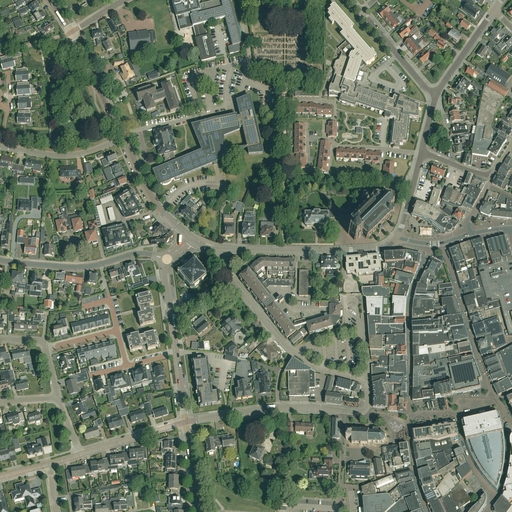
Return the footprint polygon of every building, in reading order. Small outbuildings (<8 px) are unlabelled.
[(225,18),(229,32),(232,46),(228,47),(230,54),(241,51),(239,45),(242,44),(230,0),(227,0),(221,2),(221,3),(220,3),(220,1),(199,6),(198,1),(203,0),(172,0),(173,0),(173,1),(173,2),(180,31),(193,27),(196,40),(202,61),(215,58),(210,36),(207,37),(203,24),(225,18)] [(472,7),(474,4),(468,0),(459,0),(465,4),(467,5),(463,11),(466,13),(471,16),(475,19),(479,14),(480,12),(478,11),(472,7)] [(39,5),(37,2),(29,8),(28,7),(25,8),(17,11),(19,15),(24,13),(24,15),(27,14),(27,13),(30,10),(33,13),(40,8),(39,6),(40,5),(39,5)] [(356,88),(356,89),(354,88),(352,83),(354,78),(356,76),(357,74),(358,72),(358,70),(358,67),(359,63),(361,63),(362,62),(365,66),(368,64),(368,65),(374,59),(374,58),(376,56),(373,53),(374,53),(371,50),(369,52),(365,47),(364,48),(360,44),(361,43),(356,37),(355,38),(351,33),(352,33),(350,30),(353,27),(350,24),(349,25),(345,20),(346,20),(341,14),(340,14),(336,10),(337,9),(334,6),(333,7),(333,6),(331,8),(332,8),(328,12),(329,14),(328,15),(331,19),(329,21),(332,25),(334,23),(343,33),(340,35),(346,42),(338,49),(342,53),(341,56),(340,56),(339,60),(336,62),(333,69),(335,72),(329,90),(329,97),(334,97),(340,99),(339,101),(355,107),(356,103),(384,113),(384,111),(387,112),(386,113),(385,114),(384,117),(385,118),(388,119),(389,119),(390,118),(394,119),(394,123),(393,123),(390,145),(393,145),(393,148),(399,149),(399,144),(402,145),(403,142),(406,142),(409,117),(417,118),(419,105),(393,96),(392,100),(388,99),(388,98),(356,88)] [(383,19),(383,18),(391,12),(393,10),(392,8),(390,10),(386,6),(378,13),(383,19)] [(37,22),(46,17),(43,12),(39,14),(38,13),(30,18),(32,21),(35,19),(37,22)] [(383,18),(388,24),(398,15),(397,13),(394,15),(391,12),(383,18)] [(392,29),(400,23),(397,19),(399,17),(398,15),(388,24),(392,29)] [(464,20),(462,23),(457,20),(456,23),(460,26),(467,31),(471,25),(464,20)] [(117,31),(112,21),(108,23),(113,33),(117,31)] [(38,28),(42,33),(43,36),(47,34),(46,33),(49,32),(48,31),(50,30),(50,31),(53,29),(53,28),(52,25),(51,26),(49,23),(46,25),(42,27),(41,26),(38,28)] [(411,35),(418,29),(415,26),(410,31),(406,27),(406,26),(401,30),(401,31),(398,34),(402,39),(408,34),(409,33),(411,35)] [(495,29),(491,33),(493,36),(491,38),(494,41),(496,38),(496,39),(500,36),(504,33),(499,28),(498,30),(497,28),(495,30),(495,29)] [(448,37),(453,40),(454,41),(454,42),(455,42),(455,43),(456,43),(457,42),(459,40),(461,37),(458,35),(459,33),(453,29),(448,37)] [(421,41),(425,38),(420,31),(416,34),(421,41)] [(92,34),(91,34),(92,37),(93,37),(93,40),(100,38),(103,43),(104,42),(105,41),(104,37),(103,38),(102,32),(92,34)] [(136,34),(129,34),(131,51),(150,48),(149,42),(146,42),(146,41),(148,41),(148,40),(148,33),(147,33),(147,32),(139,33),(139,34),(138,34),(138,35),(138,36),(137,36),(136,34)] [(112,49),(108,40),(107,39),(109,38),(108,36),(106,37),(104,37),(105,41),(104,42),(103,43),(102,43),(107,52),(112,49)] [(444,41),(436,36),(434,39),(437,41),(435,44),(437,46),(443,50),(447,44),(444,42),(444,41)] [(404,44),(409,49),(419,41),(418,39),(416,41),(412,37),(404,44)] [(509,48),(511,44),(511,39),(510,37),(504,42),(501,45),(503,47),(506,44),(509,48)] [(414,55),(422,48),(419,45),(421,43),(419,41),(409,49),(414,55)] [(431,57),(432,57),(433,57),(437,62),(441,58),(434,50),(433,49),(435,48),(431,44),(429,45),(430,46),(429,46),(431,49),(427,52),(426,51),(421,55),(422,56),(418,59),(423,64),(431,57)] [(482,59),(487,52),(489,54),(492,51),(488,49),(484,47),(478,55),(482,59)] [(11,59),(10,55),(0,58),(1,62),(0,62),(2,70),(14,67),(12,59),(11,59)] [(129,60),(124,63),(123,61),(113,62),(114,67),(120,66),(121,67),(120,67),(124,76),(122,77),(124,81),(130,79),(131,80),(135,79),(134,76),(132,72),(135,71),(129,60)] [(485,85),(485,86),(505,98),(505,97),(509,90),(504,87),(511,76),(492,64),(486,75),(489,77),(484,85),(485,85)] [(473,77),(475,74),(478,76),(479,73),(470,67),(466,72),(473,77)] [(16,73),(15,74),(16,82),(28,81),(27,69),(16,70),(16,73)] [(472,84),(469,82),(467,81),(462,77),(457,83),(460,84),(467,90),(472,84)] [(17,87),(16,88),(17,95),(29,95),(28,83),(17,84),(17,87)] [(153,86),(135,92),(138,102),(143,100),(147,112),(155,109),(153,103),(166,99),(170,112),(179,109),(181,108),(174,89),(172,90),(169,83),(161,86),(163,90),(156,93),(153,86)] [(467,90),(460,84),(457,83),(453,89),(459,93),(462,94),(464,91),(463,90),(464,88),(467,90)] [(497,111),(505,98),(485,86),(481,103),(477,127),(477,126),(474,142),(473,151),(471,166),(472,166),(473,154),(487,156),(489,153),(490,146),(491,141),(493,131),(491,130),(492,128),(495,116),(497,111)] [(157,169),(153,170),(159,185),(162,184),(162,185),(163,185),(164,185),(166,185),(167,185),(168,184),(170,183),(171,182),(171,181),(171,180),(173,179),(180,176),(213,163),(213,165),(217,164),(216,162),(225,158),(224,150),(224,148),(223,137),(240,130),(239,128),(242,127),(246,145),(247,147),(248,154),(262,153),(249,96),(246,97),(236,101),(240,117),(237,117),(236,116),(232,117),(208,122),(207,122),(202,123),(202,124),(192,126),(201,147),(199,147),(199,148),(200,150),(202,150),(198,152),(180,159),(179,160),(178,160),(175,161),(175,158),(174,158),(174,156),(174,154),(173,152),(176,151),(174,141),(171,131),(171,127),(170,127),(154,131),(156,141),(154,141),(153,143),(154,146),(155,147),(156,147),(157,147),(159,155),(163,154),(164,156),(163,156),(163,158),(164,158),(164,159),(165,160),(164,162),(164,163),(163,164),(163,165),(163,166),(164,166),(157,169)] [(18,101),(17,101),(18,109),(30,108),(29,97),(18,98),(18,101)] [(18,115),(17,115),(17,123),(29,123),(29,111),(18,112),(18,115)] [(503,115),(501,119),(508,124),(510,120),(511,120),(511,111),(510,111),(509,112),(509,113),(509,114),(510,115),(508,118),(503,115)] [(371,124),(375,125),(374,129),(380,131),(383,123),(373,119),(371,124)] [(508,126),(504,123),(497,134),(502,136),(504,133),(509,136),(511,134),(510,133),(511,131),(507,128),(508,126)] [(499,135),(495,141),(503,146),(504,144),(505,144),(507,141),(499,135)] [(320,148),(329,149),(330,150),(330,147),(329,146),(329,142),(321,141),(320,148)] [(500,152),(503,146),(495,141),(494,143),(491,141),(490,146),(500,152)] [(497,157),(500,152),(490,146),(489,153),(497,157)] [(328,154),(329,149),(320,148),(319,156),(328,157),(329,157),(330,154),(328,154)] [(471,166),(473,151),(469,152),(468,156),(465,155),(462,164),(469,166),(471,166)] [(116,160),(115,157),(113,153),(105,156),(107,159),(101,161),(104,168),(113,164),(112,162),(116,160)] [(511,168),(511,153),(508,156),(503,165),(511,169),(511,168)] [(11,171),(17,172),(18,166),(12,165),(13,159),(5,158),(5,157),(1,156),(0,164),(0,165),(12,167),(11,171)] [(327,161),(328,157),(319,156),(318,163),(327,164),(328,164),(329,161),(327,161)] [(25,160),(24,167),(33,169),(33,171),(40,172),(42,163),(25,160)] [(383,166),(383,169),(393,170),(394,163),(385,162),(385,166),(383,166)] [(326,168),(327,164),(318,163),(317,170),(327,172),(328,168),(326,168)] [(93,172),(93,169),(88,170),(87,164),(83,165),(85,176),(89,175),(89,174),(92,173),(92,172),(93,172)] [(118,164),(111,167),(103,170),(105,176),(120,169),(118,164)] [(437,175),(440,167),(434,165),(431,173),(437,175)] [(511,176),(511,174),(511,168),(511,169),(503,165),(498,174),(506,178),(507,177),(511,179),(511,177),(511,176)] [(446,169),(440,167),(437,175),(443,177),(446,169)] [(77,172),(77,168),(69,168),(69,169),(60,169),(60,177),(65,177),(68,180),(71,177),(77,177),(77,182),(81,181),(81,171),(77,172)] [(123,175),(120,169),(105,176),(108,182),(123,175)] [(393,178),(393,170),(383,169),(383,173),(384,173),(384,177),(393,178)] [(469,186),(473,176),(468,174),(464,184),(469,186)] [(492,184),(505,190),(507,186),(509,186),(511,181),(497,174),(492,184)] [(486,182),(480,179),(475,176),(471,184),(474,185),(472,188),(476,190),(481,192),(486,182)] [(126,183),(125,180),(126,179),(125,178),(124,178),(124,177),(117,180),(114,181),(113,182),(115,187),(117,187),(120,186),(126,183)] [(476,201),(481,192),(476,190),(472,188),(469,187),(465,195),(468,196),(468,197),(476,201)] [(134,194),(133,195),(130,189),(127,191),(126,190),(123,192),(123,193),(114,198),(119,206),(118,206),(121,212),(122,211),(125,218),(132,215),(135,214),(135,215),(139,213),(139,212),(142,210),(139,204),(140,204),(136,199),(137,198),(135,194),(134,195),(134,194)] [(441,191),(439,190),(434,189),(430,203),(428,202),(427,205),(424,204),(425,201),(417,199),(417,202),(416,202),(411,216),(415,217),(416,216),(431,221),(445,232),(446,229),(447,230),(447,231),(448,231),(448,232),(449,232),(450,233),(451,233),(451,232),(452,232),(452,231),(453,230),(452,230),(453,229),(454,229),(457,226),(435,209),(441,191)] [(455,205),(460,196),(461,195),(453,191),(447,189),(443,200),(442,201),(448,204),(448,203),(455,205)] [(495,206),(500,196),(498,196),(499,194),(496,193),(495,194),(489,191),(484,202),(495,206)] [(392,215),(393,212),(392,209),(389,208),(392,205),(393,202),(393,198),(390,196),(387,195),(383,197),(381,199),(379,196),(376,195),(373,197),(372,199),(368,202),(370,199),(370,196),(367,194),(364,193),(361,196),(361,200),(364,202),(366,202),(365,202),(365,203),(366,204),(356,215),(351,211),(349,213),(347,211),(339,211),(335,211),(326,211),(327,213),(319,213),(319,212),(314,212),(314,213),(305,213),(304,213),(303,215),(303,218),(304,220),(305,220),(305,225),(306,225),(307,227),(310,227),(310,225),(311,225),(322,225),(323,225),(324,226),(327,226),(328,225),(328,218),(341,218),(344,215),(344,213),(346,213),(349,216),(348,218),(350,220),(350,221),(348,224),(348,226),(350,228),(352,228),(354,226),(355,227),(349,233),(355,239),(362,233),(367,238),(376,230),(379,232),(384,228),(381,225),(389,217),(392,215)] [(185,208),(180,214),(183,216),(184,214),(186,216),(192,210),(196,206),(195,206),(195,205),(195,206),(191,202),(188,205),(186,204),(192,198),(189,195),(183,202),(181,204),(181,205),(181,204),(185,208)] [(511,217),(511,200),(500,195),(500,196),(495,206),(493,210),(494,210),(491,216),(493,216),(493,217),(511,219),(511,217)] [(472,211),(476,201),(468,197),(467,199),(460,196),(455,205),(461,208),(462,206),(463,206),(462,207),(467,210),(468,209),(472,211)] [(31,211),(31,204),(37,204),(38,197),(32,197),(31,202),(19,201),(18,210),(31,211)] [(493,210),(495,206),(484,202),(480,211),(481,213),(489,217),(491,216),(494,210),(493,210)] [(187,216),(185,217),(191,222),(198,214),(195,211),(198,208),(196,206),(192,210),(186,216),(187,216)] [(466,215),(460,210),(457,208),(453,214),(446,208),(443,211),(450,216),(452,217),(453,217),(455,219),(455,220),(458,222),(462,218),(463,219),(466,215)] [(69,225),(67,215),(59,217),(60,222),(56,222),(58,232),(66,231),(64,224),(68,223),(69,225)] [(82,230),(79,219),(79,220),(78,215),(67,217),(67,215),(69,225),(73,224),(74,231),(82,230)] [(242,226),(243,226),(243,236),(254,236),(255,226),(255,225),(255,217),(252,217),(252,218),(246,216),(242,226)] [(24,232),(25,219),(14,219),(13,232),(24,232)] [(234,235),(234,225),(234,219),(224,219),(224,225),(223,225),(223,231),(224,231),(224,236),(229,236),(229,235),(234,235)] [(93,244),(97,243),(94,229),(97,228),(96,221),(89,223),(91,232),(86,234),(88,242),(92,241),(93,244)] [(8,246),(8,240),(11,240),(12,223),(12,222),(9,222),(9,223),(7,223),(6,234),(6,231),(3,231),(2,237),(1,237),(1,241),(2,241),(2,245),(2,248),(6,248),(6,246),(8,246)] [(124,244),(130,243),(129,239),(130,239),(129,234),(128,234),(127,232),(124,225),(117,227),(117,226),(111,228),(102,230),(106,248),(113,247),(113,248),(118,247),(118,246),(124,245),(124,244)] [(162,232),(164,229),(159,225),(152,232),(154,234),(153,236),(154,237),(156,237),(157,235),(158,236),(159,235),(161,236),(161,237),(164,233),(162,232)] [(273,237),(273,227),(273,225),(269,225),(269,227),(261,227),(261,237),(273,237)] [(165,228),(165,229),(164,229),(162,232),(164,233),(161,237),(161,236),(158,239),(159,241),(163,240),(164,244),(165,243),(166,242),(166,243),(172,236),(173,235),(165,228)] [(32,239),(31,246),(30,254),(35,255),(36,247),(38,247),(40,233),(36,233),(36,240),(32,239)] [(489,266),(479,268),(478,268),(484,288),(485,292),(488,303),(494,302),(497,301),(500,300),(502,307),(509,336),(511,335),(511,255),(507,236),(487,241),(493,265),(489,266)] [(482,239),(476,241),(471,242),(473,248),(474,248),(479,268),(489,266),(485,248),(482,239)] [(470,242),(460,246),(467,267),(468,271),(478,268),(475,254),(470,242)] [(54,246),(45,246),(44,256),(51,256),(51,253),(53,253),(54,246)] [(466,266),(459,246),(449,250),(450,251),(448,251),(451,259),(452,258),(455,265),(460,284),(470,281),(466,266)] [(386,263),(384,263),(383,263),(384,273),(383,279),(390,280),(391,270),(391,268),(396,268),(396,269),(416,274),(419,265),(421,255),(407,252),(385,253),(386,263)] [(381,265),(381,262),(380,262),(380,261),(379,255),(368,256),(365,258),(358,258),(358,257),(347,258),(347,263),(347,264),(347,265),(346,265),(347,272),(351,272),(351,273),(353,273),(353,272),(356,272),(356,271),(357,271),(357,274),(374,273),(374,272),(381,272),(380,269),(381,269),(381,266),(382,265),(381,265)] [(209,276),(205,270),(194,257),(177,271),(192,290),(209,276)] [(321,258),(321,264),(317,265),(315,266),(315,268),(316,269),(321,269),(336,269),(339,269),(340,267),(340,266),(339,265),(336,265),(336,258),(321,258)] [(267,267),(267,259),(265,259),(265,260),(260,259),(256,263),(256,262),(254,263),(260,270),(263,267),(267,267)] [(431,259),(425,272),(429,274),(427,277),(434,280),(434,281),(442,264),(431,259)] [(135,276),(140,274),(137,265),(134,266),(133,263),(125,265),(128,273),(133,271),(135,276)] [(262,273),(260,270),(254,263),(253,264),(253,265),(251,267),(258,276),(262,273)] [(116,276),(117,279),(118,282),(122,281),(122,282),(125,281),(123,274),(118,275),(116,270),(109,272),(110,278),(116,276)] [(267,293),(266,294),(247,270),(238,277),(287,339),(301,328),(300,327),(306,325),(304,319),(294,322),(295,324),(292,326),(293,326),(292,327),(277,309),(278,308),(267,293)] [(414,276),(397,272),(397,271),(396,271),(391,270),(390,280),(396,282),(411,286),(414,276)] [(311,283),(308,283),(308,271),(299,271),(299,296),(308,296),(308,288),(311,288),(311,283)] [(429,274),(425,272),(421,280),(428,280),(433,282),(433,283),(432,285),(436,286),(438,286),(439,291),(440,291),(440,289),(439,286),(439,285),(441,285),(443,285),(442,281),(433,283),(434,281),(434,280),(427,277),(429,274)] [(24,291),(25,283),(21,283),(22,274),(12,273),(11,286),(16,286),(15,288),(18,288),(17,291),(24,291)] [(64,285),(66,273),(54,273),(54,281),(60,281),(60,285),(64,285)] [(72,283),(74,274),(66,273),(64,285),(64,288),(66,289),(67,282),(72,283)] [(394,298),(396,291),(375,288),(383,287),(383,279),(384,273),(375,273),(375,282),(370,283),(370,288),(362,289),(363,294),(363,296),(367,299),(392,298),(394,298)] [(83,276),(74,274),(72,283),(72,285),(77,286),(76,292),(80,293),(83,276)] [(87,283),(96,285),(98,275),(89,274),(87,283)] [(47,290),(48,282),(38,281),(38,280),(37,279),(36,279),(37,276),(31,275),(30,286),(31,286),(30,291),(35,291),(35,292),(41,292),(41,289),(47,290)] [(141,280),(143,286),(149,285),(147,278),(141,280)] [(270,286),(265,281),(264,282),(262,279),(260,281),(267,289),(269,286),(270,286)] [(407,296),(409,291),(411,286),(396,282),(390,280),(383,279),(383,287),(375,288),(396,291),(394,298),(406,299),(407,296)] [(436,291),(436,286),(432,285),(433,283),(433,282),(428,280),(421,280),(420,284),(418,284),(416,292),(427,293),(427,289),(427,287),(428,287),(428,291),(436,291)] [(453,290),(439,292),(440,300),(442,300),(455,298),(455,296),(453,290)] [(440,301),(440,300),(439,292),(433,293),(432,294),(427,293),(416,292),(414,301),(434,301),(440,301)] [(488,303),(485,292),(475,295),(464,298),(467,308),(468,308),(483,303),(485,311),(490,310),(492,309),(492,310),(496,309),(494,302),(488,303)] [(151,311),(150,306),(151,306),(154,305),(150,293),(135,297),(138,309),(139,309),(140,314),(139,314),(137,315),(140,327),(156,323),(152,311),(151,311)] [(392,298),(367,299),(368,315),(370,315),(370,317),(384,318),(384,315),(387,316),(387,318),(393,318),(405,318),(406,313),(406,299),(394,298),(392,298)] [(456,299),(455,298),(442,300),(443,307),(434,308),(434,312),(441,311),(442,319),(461,316),(456,299)] [(443,307),(442,300),(440,300),(440,301),(434,301),(414,301),(413,310),(413,317),(426,316),(434,315),(434,312),(434,308),(443,307)] [(483,303),(468,308),(470,315),(480,311),(484,322),(492,320),(491,314),(490,311),(492,310),(492,309),(490,310),(485,311),(483,303)] [(340,313),(340,311),(340,309),(342,309),(342,305),(331,304),(330,317),(329,318),(306,325),(309,336),(333,329),(332,327),(337,325),(340,322),(340,317),(342,317),(342,313),(340,313)] [(442,320),(442,319),(441,311),(434,312),(434,315),(426,316),(413,317),(413,323),(426,322),(436,321),(442,320)] [(472,321),(473,325),(483,322),(482,319),(480,320),(478,313),(470,316),(471,321),(472,321)] [(110,325),(108,315),(100,317),(103,327),(110,325)] [(25,330),(26,322),(19,322),(19,318),(16,318),(16,316),(11,316),(11,322),(15,322),(14,329),(25,330)] [(33,323),(26,322),(25,330),(26,330),(32,330),(37,331),(37,323),(41,324),(41,317),(37,316),(37,319),(33,319),(33,323)] [(203,316),(193,324),(196,328),(195,329),(199,334),(208,327),(204,322),(206,321),(203,316)] [(465,328),(463,323),(461,316),(442,319),(442,320),(443,325),(444,332),(448,331),(451,330),(460,329),(465,328)] [(103,327),(100,317),(93,319),(95,329),(103,327)] [(231,337),(241,328),(238,325),(241,323),(237,318),(235,320),(232,317),(222,325),(226,331),(225,332),(228,335),(229,334),(231,337)] [(405,324),(405,318),(393,318),(387,318),(384,318),(370,317),(368,317),(369,326),(386,325),(405,324)] [(506,344),(499,318),(492,320),(484,322),(483,322),(473,325),(474,329),(483,326),(484,331),(475,334),(476,339),(478,343),(480,351),(482,356),(489,353),(492,352),(492,351),(507,345),(506,344)] [(59,337),(63,336),(63,335),(67,334),(65,329),(68,329),(66,319),(61,320),(63,326),(59,327),(59,328),(53,329),(55,337),(59,336),(59,337)] [(95,329),(93,319),(86,321),(88,331),(95,329)] [(444,332),(443,325),(442,320),(436,321),(426,322),(413,323),(413,334),(429,333),(438,332),(444,332)] [(88,331),(86,321),(78,323),(81,332),(88,331)] [(81,332),(78,323),(71,325),(73,334),(81,332)] [(406,336),(405,324),(386,325),(369,326),(370,337),(387,336),(406,336)] [(468,339),(465,328),(460,329),(451,330),(448,331),(449,342),(458,342),(468,339)] [(306,332),(304,329),(298,332),(289,340),(293,345),(302,336),(306,332)] [(449,342),(448,331),(444,332),(438,332),(429,333),(413,334),(414,347),(428,346),(445,344),(445,342),(449,342)] [(160,347),(156,332),(144,335),(144,336),(139,337),(139,336),(138,334),(126,337),(130,352),(142,349),(142,347),(147,346),(147,348),(148,350),(160,347)] [(406,346),(406,336),(387,336),(370,337),(370,347),(378,347),(391,346),(398,346),(406,346)] [(240,340),(235,344),(239,349),(244,345),(240,340)] [(271,346),(266,341),(258,349),(264,355),(264,354),(270,360),(277,354),(271,346)] [(116,352),(113,342),(106,344),(109,354),(116,352)] [(473,352),(471,347),(469,342),(445,348),(446,353),(447,358),(460,355),(473,352)] [(109,354),(106,344),(99,345),(101,356),(109,354)] [(446,353),(445,348),(445,344),(428,346),(414,347),(414,357),(429,355),(446,353)] [(101,356),(99,345),(91,347),(94,358),(101,356)] [(511,346),(500,352),(505,365),(509,375),(510,375),(511,377),(508,378),(508,379),(511,387),(511,346)] [(94,358),(91,347),(84,349),(87,360),(94,358)] [(4,365),(11,364),(10,357),(7,358),(5,349),(0,349),(0,359),(3,359),(4,365)] [(87,360),(84,349),(76,351),(79,362),(87,360)] [(25,365),(28,364),(29,370),(34,370),(30,356),(26,357),(24,350),(12,352),(13,360),(23,358),(25,365)] [(234,351),(233,356),(237,357),(247,360),(248,355),(245,354),(245,355),(240,354),(239,357),(238,357),(239,352),(234,350),(234,351)] [(509,375),(505,365),(500,352),(496,354),(497,356),(484,360),(493,384),(494,385),(499,383),(499,381),(501,380),(501,381),(507,378),(508,377),(508,378),(511,377),(510,375),(509,375)] [(72,368),(70,361),(74,360),(72,353),(62,355),(63,359),(61,359),(61,362),(60,363),(61,368),(63,367),(63,370),(72,368)] [(441,359),(447,358),(446,353),(429,355),(429,357),(414,359),(414,368),(430,366),(430,365),(430,363),(431,361),(441,359)] [(473,355),(460,357),(449,360),(450,366),(475,361),(473,355)] [(210,395),(206,361),(207,361),(208,361),(207,358),(205,359),(205,357),(192,359),(195,376),(196,375),(197,378),(195,379),(197,392),(199,392),(199,395),(197,395),(198,400),(198,404),(199,405),(199,404),(202,403),(203,406),(211,405),(212,405),(211,403),(214,403),(214,404),(215,404),(221,403),(220,391),(215,392),(212,393),(212,392),(212,395),(210,395)] [(406,378),(406,357),(371,357),(372,361),(379,360),(379,365),(372,365),(373,378),(386,376),(406,378)] [(287,367),(284,372),(288,372),(288,396),(309,396),(309,388),(315,388),(315,372),(302,365),(303,364),(292,358),(287,367)] [(450,366),(449,360),(449,359),(447,360),(447,359),(437,361),(439,369),(450,366)] [(482,379),(475,361),(450,366),(439,369),(432,370),(433,376),(414,378),(413,389),(420,388),(426,388),(432,387),(435,386),(439,385),(453,381),(455,393),(481,387),(479,380),(482,379)] [(433,376),(432,370),(439,369),(437,361),(432,363),(432,364),(430,365),(430,366),(414,368),(414,378),(433,376)] [(165,380),(163,373),(162,369),(161,367),(154,368),(155,374),(152,375),(155,386),(159,385),(158,382),(165,380)] [(152,381),(151,374),(146,375),(145,369),(138,370),(142,384),(142,383),(147,382),(148,382),(152,381)] [(142,384),(138,370),(138,371),(136,372),(136,371),(132,372),(134,379),(129,380),(131,387),(136,386),(142,384)] [(266,393),(269,392),(269,389),(269,386),(268,380),(267,378),(268,378),(268,374),(267,375),(267,373),(266,373),(265,370),(260,371),(260,374),(257,374),(258,382),(254,382),(255,392),(259,391),(260,394),(266,393)] [(11,384),(8,373),(3,374),(5,381),(0,382),(0,391),(8,389),(7,385),(11,384)] [(75,376),(76,380),(82,379),(83,381),(88,380),(87,373),(75,376)] [(130,387),(128,380),(125,381),(123,375),(119,376),(119,375),(117,376),(120,389),(130,387)] [(120,389),(117,376),(115,377),(111,378),(112,384),(108,385),(108,387),(110,394),(111,398),(115,397),(114,390),(120,388),(120,389)] [(407,378),(406,378),(386,376),(386,380),(388,384),(393,385),(393,384),(407,385),(407,378)] [(343,404),(343,402),(342,402),(342,395),(331,394),(335,378),(329,377),(325,390),(326,390),(324,403),(341,405),(341,404),(343,404)] [(338,379),(336,388),(353,392),(354,387),(353,386),(354,382),(338,379)] [(511,388),(511,387),(508,379),(503,381),(504,382),(494,386),(499,396),(505,393),(509,391),(508,391),(511,388)] [(70,395),(78,393),(75,380),(66,382),(70,395)] [(104,388),(102,380),(94,382),(97,392),(104,391),(105,395),(110,394),(108,387),(104,388)] [(398,412),(398,394),(394,394),(391,393),(388,385),(388,384),(386,380),(384,381),(384,380),(374,383),(372,384),(374,397),(373,408),(388,409),(388,410),(389,412),(398,412)] [(26,381),(15,383),(16,387),(17,391),(28,388),(26,381)] [(241,399),(243,399),(247,398),(247,397),(252,397),(251,391),(252,391),(251,389),(250,389),(250,388),(250,384),(247,384),(247,381),(237,382),(237,383),(236,383),(237,385),(238,389),(235,390),(236,391),(235,391),(235,393),(236,393),(237,399),(241,398),(241,399)] [(455,393),(453,381),(439,385),(441,397),(453,394),(455,393)] [(354,386),(355,386),(355,387),(354,387),(353,392),(351,397),(358,398),(361,385),(355,383),(354,386)] [(407,386),(395,386),(388,385),(391,393),(394,394),(394,393),(406,393),(407,386)] [(441,397),(439,385),(435,386),(432,387),(433,392),(434,391),(434,392),(435,392),(436,398),(441,397)] [(423,400),(423,393),(428,392),(433,392),(432,387),(426,388),(422,389),(414,390),(413,400),(413,401),(423,400)] [(435,398),(434,392),(434,391),(433,392),(428,392),(423,393),(423,400),(429,399),(435,398)] [(511,423),(490,393),(455,401),(460,421),(464,440),(466,447),(470,465),(494,501),(500,496),(501,496),(511,505),(511,503),(511,423)] [(407,394),(398,394),(398,412),(406,412),(406,401),(407,394)] [(124,416),(122,409),(119,400),(115,401),(120,417),(124,416)] [(85,407),(83,408),(81,403),(73,406),(76,412),(77,412),(79,416),(87,413),(88,412),(86,408),(85,407)] [(165,407),(153,411),(152,409),(152,410),(149,403),(144,404),(148,417),(153,416),(154,419),(168,415),(165,407)] [(131,423),(145,419),(142,410),(129,414),(131,423)] [(40,419),(38,413),(37,412),(35,412),(35,414),(28,416),(27,412),(24,413),(25,419),(28,418),(29,422),(34,421),(36,422),(40,421),(40,419)] [(8,424),(13,422),(13,424),(15,425),(19,424),(20,422),(24,421),(22,415),(18,416),(17,413),(6,416),(8,424)] [(120,417),(107,421),(110,429),(123,425),(120,417)] [(340,439),(340,419),(333,418),(333,432),(332,431),(331,436),(333,436),(333,438),(340,439)] [(85,439),(99,435),(97,428),(103,426),(100,419),(97,420),(97,421),(93,422),(95,426),(93,426),(94,428),(83,431),(85,439)] [(296,423),(296,428),(293,428),(294,424),(287,423),(287,428),(287,436),(288,439),(293,437),(293,432),(295,432),(313,433),(313,432),(313,431),(313,424),(296,423)] [(448,431),(457,429),(456,424),(432,428),(413,431),(414,443),(430,440),(439,441),(450,438),(448,431)] [(379,432),(379,430),(379,427),(374,427),(374,430),(370,430),(371,430),(370,429),(369,430),(362,430),(362,428),(361,428),(361,430),(354,429),(353,428),(353,429),(353,430),(353,432),(353,433),(348,433),(348,432),(347,433),(348,433),(347,438),(346,439),(347,440),(348,438),(352,439),(353,439),(353,442),(352,443),(352,444),(354,442),(361,443),(361,444),(362,444),(362,443),(368,443),(369,444),(370,443),(369,443),(369,442),(373,442),(373,443),(374,443),(374,442),(378,442),(378,443),(379,443),(379,442),(382,442),(383,443),(384,443),(383,442),(386,439),(387,440),(387,439),(386,438),(386,435),(387,435),(387,434),(386,434),(383,432),(384,431),(383,430),(382,432),(379,432)] [(458,435),(457,429),(448,431),(450,438),(458,435)] [(235,445),(234,440),(233,436),(229,437),(229,435),(217,436),(218,446),(223,446),(223,447),(235,445)] [(218,446),(217,436),(206,438),(206,439),(205,440),(207,453),(215,451),(215,449),(216,447),(218,446)] [(173,443),(169,442),(169,437),(157,441),(157,442),(164,442),(164,449),(161,449),(161,452),(162,452),(175,453),(175,447),(172,447),(173,443)] [(259,461),(264,449),(257,446),(258,445),(260,440),(254,437),(251,442),(255,444),(255,445),(249,457),(259,461)] [(446,450),(453,448),(450,438),(439,441),(430,440),(414,443),(413,443),(413,445),(415,454),(432,451),(446,450)] [(37,441),(38,445),(27,448),(29,456),(33,455),(34,455),(38,454),(37,454),(42,452),(41,447),(43,447),(43,448),(47,447),(45,439),(37,441)] [(401,445),(399,445),(401,457),(404,457),(405,465),(411,464),(408,444),(407,444),(407,442),(401,443),(401,445)] [(401,457),(399,445),(383,448),(385,462),(389,461),(390,467),(405,465),(404,457),(401,457)] [(140,449),(136,450),(137,459),(143,458),(144,459),(147,459),(145,447),(140,447),(140,449)] [(438,462),(454,452),(453,448),(446,450),(432,451),(415,454),(417,462),(432,458),(433,464),(438,462)] [(13,449),(7,450),(7,449),(0,450),(0,461),(9,459),(9,456),(15,455),(13,449)] [(453,460),(465,456),(462,449),(456,451),(454,452),(438,462),(433,464),(434,467),(438,473),(454,463),(453,460)] [(137,460),(137,459),(136,450),(132,451),(129,452),(126,453),(127,462),(130,461),(130,460),(137,460)] [(175,456),(174,456),(175,453),(162,452),(162,455),(165,455),(165,456),(166,456),(166,462),(167,462),(175,463),(175,456)] [(127,462),(126,453),(120,453),(120,455),(116,456),(116,457),(117,464),(124,463),(124,462),(127,462)] [(117,464),(116,457),(116,456),(112,457),(112,458),(109,458),(109,460),(107,460),(108,468),(111,468),(111,469),(118,468),(117,464)] [(443,481),(450,474),(452,473),(460,468),(467,464),(468,464),(465,456),(453,460),(454,463),(438,473),(434,467),(419,472),(418,472),(420,482),(422,489),(425,495),(437,489),(443,481)] [(269,458),(264,470),(270,472),(275,460),(269,458)] [(434,467),(433,464),(432,458),(417,462),(419,472),(434,467)] [(108,471),(108,468),(107,460),(106,459),(101,460),(101,462),(97,462),(97,463),(98,471),(105,470),(105,471),(108,471)] [(332,476),(332,459),(326,459),(326,468),(318,468),(318,471),(314,471),(314,476),(323,476),(323,478),(328,479),(328,476),(332,476)] [(348,465),(348,474),(350,474),(350,476),(353,476),(353,479),(368,480),(368,477),(370,477),(370,476),(376,476),(376,477),(384,475),(381,459),(374,460),(374,464),(371,464),(371,463),(366,463),(366,462),(359,463),(351,462),(351,465),(348,465)] [(176,463),(175,463),(167,462),(167,469),(165,469),(165,473),(177,473),(178,467),(175,467),(176,463)] [(98,471),(97,463),(90,464),(87,465),(88,474),(92,474),(92,472),(98,471)] [(441,500),(449,494),(457,487),(460,484),(472,472),(468,464),(467,464),(460,468),(452,473),(450,474),(443,481),(437,489),(425,495),(429,506),(429,505),(441,500)] [(88,474),(87,465),(81,465),(82,468),(77,468),(77,469),(79,477),(85,476),(85,474),(88,474)] [(79,477),(77,469),(71,470),(71,471),(68,472),(69,480),(72,480),(72,479),(79,478),(79,477)] [(399,484),(414,480),(411,471),(411,470),(396,474),(397,478),(393,479),(391,475),(362,487),(363,495),(365,497),(389,494),(388,493),(399,484)] [(177,476),(177,473),(165,473),(168,473),(168,476),(169,476),(169,483),(170,483),(177,483),(178,476),(177,476)] [(423,511),(411,511),(406,497),(401,499),(402,498),(417,493),(414,482),(406,485),(405,483),(400,485),(398,486),(389,494),(365,497),(363,497),(365,511),(424,511),(423,511)] [(178,483),(177,483),(170,483),(170,490),(171,490),(171,493),(167,493),(166,495),(180,496),(180,487),(178,487),(178,483)] [(24,488),(23,484),(16,486),(17,492),(12,493),(13,499),(20,497),(21,498),(25,497),(27,507),(34,505),(33,499),(41,496),(40,490),(30,492),(29,487),(24,488)] [(467,511),(463,507),(472,501),(460,484),(457,487),(449,494),(441,500),(429,505),(432,511),(467,511)] [(420,511),(424,511),(417,493),(406,497),(412,511),(420,511)] [(91,505),(91,501),(83,502),(82,497),(82,498),(82,495),(74,495),(75,499),(74,499),(75,506),(91,505)] [(481,511),(485,506),(486,506),(486,504),(487,503),(487,501),(487,500),(487,498),(487,496),(486,495),(481,499),(467,511),(481,511)] [(126,502),(120,503),(120,511),(127,510),(127,507),(130,507),(129,501),(132,501),(132,497),(125,497),(126,502)] [(511,511),(511,505),(511,506),(511,505),(502,497),(494,507),(494,508),(495,511),(494,511),(511,511)] [(120,503),(119,498),(116,498),(116,500),(110,501),(111,511),(114,511),(120,511),(120,503)] [(173,505),(173,508),(182,508),(182,503),(180,503),(180,498),(172,498),(172,505),(173,505)] [(101,511),(101,507),(95,507),(94,500),(91,500),(91,505),(92,508),(92,511),(101,511)] [(108,511),(111,511),(110,501),(104,501),(104,502),(101,502),(101,507),(101,511),(108,511)]
